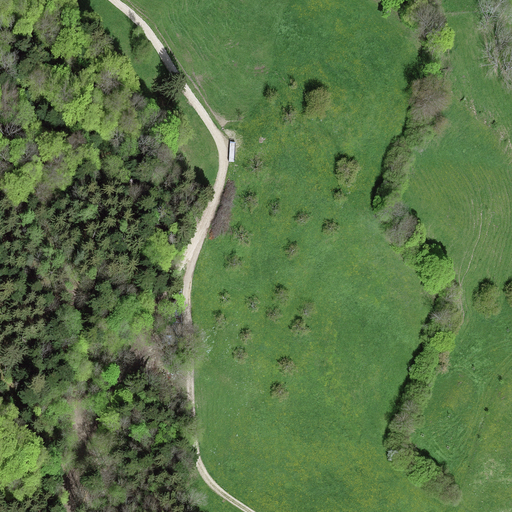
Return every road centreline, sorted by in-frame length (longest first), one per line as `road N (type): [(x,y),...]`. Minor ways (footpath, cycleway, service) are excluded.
road 1 (track): [(111,0),(151,34),(217,131),(227,170),(185,273),(84,451),(70,511)]
road 2 (track): [(84,451),(79,308),(64,273),(0,193)]
road 3 (track): [(185,273),(184,380),(175,422),(186,458),(246,511)]
road 4 (track): [(71,488),(42,430),(0,385)]
